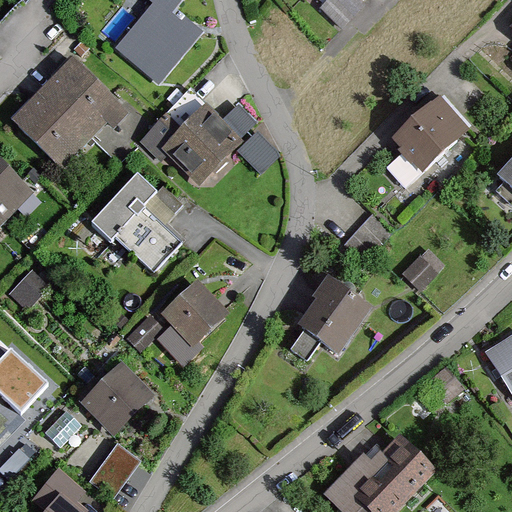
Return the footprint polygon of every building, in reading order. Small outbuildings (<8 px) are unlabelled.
[(175,19),(169,14),(180,0),(150,0),(157,5),(143,21),(153,29),(142,43),(132,35),(119,51),(157,83),(196,36),(179,22),(181,19),(177,16),(175,19)] [(361,7),(353,0),(331,0),(321,11),(340,29),(361,7)] [(66,154),(70,158),(105,122),(110,128),(124,114),(76,67),(68,76),(57,86),(53,82),(42,94),(31,105),(35,109),(30,114),(16,128),(55,166),(66,154)] [(167,152),(197,183),(234,145),(234,144),(252,126),(236,110),(222,124),(207,109),(203,113),(185,96),(152,131),(152,132),(142,143),(160,159),(167,152)] [(427,111),(426,110),(394,140),(400,147),(395,151),(400,157),(385,170),(404,190),(455,143),(454,141),(465,131),(438,102),(427,111)] [(281,158),(260,138),(245,154),(266,173),(281,158)] [(511,164),(497,180),(511,193),(511,164)] [(0,222),(13,210),(9,198),(19,188),(0,168),(0,222)] [(130,256),(152,275),(180,245),(142,209),(155,195),(135,177),(90,226),(109,244),(116,236),(134,252),(130,256)] [(390,235),(370,217),(351,238),(372,256),(390,235)] [(351,238),(342,248),(362,266),(372,256),(351,238)] [(433,275),(419,261),(403,277),(417,292),(433,275)] [(42,286),(31,276),(15,291),(26,301),(42,286)] [(341,291),(340,291),(328,282),(314,303),(318,306),(300,330),(335,355),(367,310),(352,299),(352,294),(350,290),(345,288),(341,291)] [(221,317),(196,289),(166,318),(191,345),(221,317)] [(152,338),(142,328),(127,343),(137,353),(152,338)] [(511,340),(486,357),(511,396),(511,395),(511,340)] [(111,433),(146,398),(120,371),(85,407),(111,433)] [(455,390),(443,377),(432,387),(443,400),(455,390)] [(82,431),(69,417),(48,437),(61,451),(82,431)] [(389,463),(374,448),(324,498),(338,511),(390,511),(429,473),(404,448),(389,463)] [(4,462),(0,465),(0,488),(16,473),(4,462)] [(73,511),(69,508),(80,495),(57,476),(45,490),(58,501),(49,511),(73,511)]
